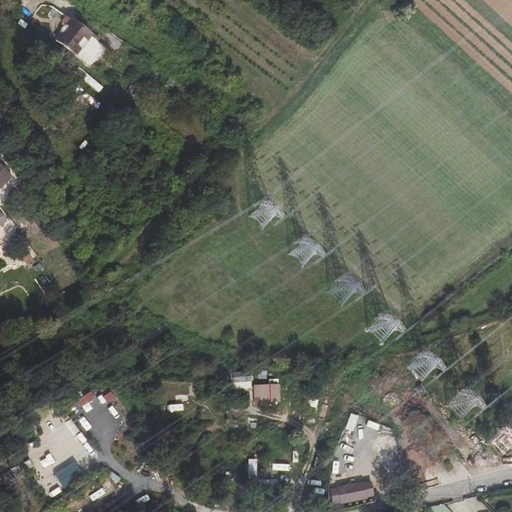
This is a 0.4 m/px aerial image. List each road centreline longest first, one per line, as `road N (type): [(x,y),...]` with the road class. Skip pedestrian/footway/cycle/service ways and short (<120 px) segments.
road 1 (track): [(364,0),(272,120),(249,135),(238,161),(182,193),(57,311),(56,323),(0,326)]
road 2 (track): [(238,161),(236,189),(250,238),(334,311),(385,308)]
road 3 (track): [(360,376),(395,386),(416,403),(480,482)]
road 4 (track): [(511,240),(397,328)]
road 5 (unclassified): [(511,473),(391,511)]
